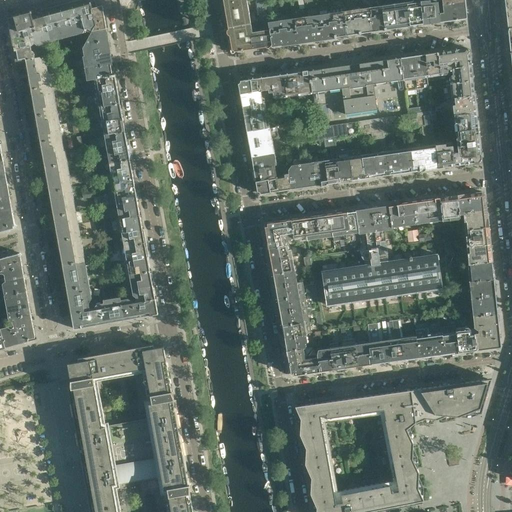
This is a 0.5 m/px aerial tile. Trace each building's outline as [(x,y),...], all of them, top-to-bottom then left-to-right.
[(250,11),(249,5),(246,6),(244,0),(242,0),(224,3),(226,15),(250,11)] [(439,13),(438,5),(438,2),(430,3),(429,0),(420,1),(420,3),(423,25),(439,22),(438,13),(439,13)] [(109,40),(103,7),(104,7),(103,6),(103,5),(96,7),(95,1),(90,2),(96,25),(93,31),(90,37),(90,39),(89,39),(90,43),(109,40)] [(96,25),(90,2),(79,6),(85,29),(88,29),(93,31),(96,25)] [(420,3),(412,4),(411,2),(402,3),(403,6),(395,7),(398,28),(423,25),(420,3)] [(467,18),(465,2),(442,4),(443,13),(439,13),(438,13),(439,22),(467,18)] [(85,29),(79,6),(67,9),(75,36),(79,35),(78,31),(85,29)] [(398,28),(395,7),(387,8),(386,6),(377,7),(378,9),(370,10),(373,32),(398,28)] [(75,36),(67,9),(56,12),(62,36),(69,34),(70,37),(75,36)] [(373,32),(370,10),(362,11),(361,9),(352,10),(353,13),(345,14),(348,35),(373,32)] [(249,23),(248,17),(251,17),(250,11),(226,15),(228,27),(249,23)] [(62,36),(56,12),(44,15),(52,43),(56,41),(55,38),(62,36)] [(39,42),(32,18),(31,13),(19,16),(21,22),(28,47),(31,46),(35,43),(39,42)] [(52,43),(44,15),(33,18),(32,13),(31,13),(32,18),(39,42),(46,40),(47,44),(52,43)] [(348,35),(345,14),(337,15),(336,13),(327,14),(328,16),(320,17),(323,39),(348,35)] [(28,47),(21,22),(19,16),(14,18),(15,23),(13,24),(14,24),(10,25),(14,49),(28,47)] [(323,39),(320,17),(312,19),(311,16),(303,17),(303,20),(295,21),(298,42),(323,39)] [(298,42),(295,21),(287,22),(287,20),(278,21),(278,23),(270,25),(271,32),(273,46),(298,42)] [(251,35),(249,23),(228,27),(230,39),(251,35)] [(271,32),(251,35),(253,49),(273,46),(271,32)] [(253,49),(251,35),(230,39),(232,52),(253,49)] [(111,52),(109,40),(90,43),(85,44),(85,45),(87,56),(111,52)] [(35,58),(34,52),(32,51),(31,46),(28,47),(14,49),(16,61),(26,60),(26,59),(35,58)] [(472,66),(470,51),(467,48),(453,50),(455,62),(456,62),(456,68),(472,66)] [(455,62),(453,50),(438,53),(441,73),(447,72),(447,71),(450,70),(450,69),(451,68),(456,68),(456,62),(455,62)] [(112,64),(110,57),(111,57),(111,52),(87,56),(86,56),(88,68),(111,64),(112,64)] [(441,73),(438,53),(425,54),(428,75),(441,73)] [(428,75),(425,54),(413,56),(416,77),(428,75)] [(416,77),(413,56),(400,58),(403,78),(416,77)] [(47,72),(45,63),(41,64),(40,57),(35,58),(26,59),(26,60),(29,76),(47,73),(47,72)] [(378,109),(375,86),(370,86),(370,84),(403,80),(403,78),(400,58),(354,65),(361,111),(378,109)] [(115,76),(113,68),(111,68),(111,64),(88,68),(90,80),(97,79),(115,76)] [(312,93),(343,88),(346,113),(361,111),(354,65),(308,71),(311,92),(312,92),(312,93)] [(472,66),(456,68),(451,68),(452,74),(451,74),(452,83),(473,81),(472,66)] [(311,92),(308,71),(296,73),(299,93),(311,92)] [(51,85),(49,72),(47,72),(47,73),(29,76),(31,89),(51,85)] [(299,93),(296,73),(283,75),(286,95),(299,93)] [(286,95),(283,75),(271,76),(273,92),(274,97),(286,95)] [(117,89),(115,76),(97,79),(99,92),(117,89)] [(273,92),(271,76),(258,78),(260,90),(260,91),(261,91),(268,90),(269,93),(273,92)] [(260,90),(258,78),(240,81),(238,84),(240,94),(260,90)] [(475,96),(473,81),(452,83),(453,98),(455,98),(475,96)] [(54,98),(51,85),(31,89),(34,102),(54,98)] [(120,103),(117,89),(99,92),(102,106),(120,103)] [(263,103),(261,91),(260,91),(260,90),(240,94),(242,106),(263,103)] [(476,112),(475,96),(455,98),(455,105),(453,105),(454,114),(476,112)] [(56,112),(54,98),(34,102),(36,115),(56,112)] [(122,117),(120,103),(102,106),(104,120),(122,117)] [(265,115),(263,103),(242,106),(245,119),(265,115)] [(389,175),(386,154),(387,154),(384,132),(420,126),(424,149),(423,149),(426,170),(438,168),(435,145),(432,111),(359,122),(360,135),(370,134),(373,156),(374,156),(377,177),(389,175)] [(58,125),(56,112),(36,115),(38,128),(58,125)] [(478,128),(476,112),(454,114),(455,124),(457,123),(458,131),(478,128)] [(267,128),(267,127),(265,115),(245,119),(247,131),(267,128)] [(125,131),(122,117),(104,120),(107,134),(125,131)] [(338,159),(335,139),(360,135),(359,122),(309,129),(311,142),(321,141),(324,161),(325,161),(325,163),(328,184),(340,182),(337,161),(337,159),(338,159)] [(61,138),(58,125),(38,128),(41,142),(61,138)] [(270,140),(267,128),(267,127),(267,128),(247,131),(249,144),(270,140)] [(480,145),(478,128),(458,131),(459,138),(457,138),(458,147),(480,145)] [(127,145),(125,131),(107,134),(109,148),(127,145)] [(63,151),(61,138),(41,142),(43,155),(63,151)] [(272,153),(270,140),(249,144),(251,156),(272,153)] [(455,157),(453,147),(453,146),(445,147),(445,144),(435,145),(438,168),(456,165),(454,157),(455,157)] [(130,159),(127,145),(109,148),(112,162),(130,159)] [(481,159),(480,145),(458,147),(459,156),(455,157),(454,157),(456,165),(479,162),(481,159)] [(426,170),(423,149),(411,150),(414,172),(426,170)] [(414,172),(411,150),(398,152),(401,173),(414,172)] [(65,164),(63,151),(43,155),(45,167),(65,164)] [(401,173),(398,152),(387,154),(386,154),(389,175),(401,173)] [(274,165),(272,153),(251,156),(253,169),(274,165)] [(374,156),(373,156),(362,158),(365,179),(377,177),(374,156)] [(365,179),(362,158),(349,159),(353,180),(365,179)] [(132,173),(130,159),(112,162),(114,176),(132,173)] [(353,180),(349,159),(337,161),(340,182),(353,180)] [(328,184),(325,163),(313,165),(316,186),(328,184)] [(68,176),(65,164),(45,167),(47,179),(68,176)] [(276,178),(276,177),(274,165),(253,169),(256,181),(276,178)] [(316,186),(313,165),(301,166),(304,187),(316,186)] [(304,187),(301,166),(290,168),(288,170),(289,174),(291,189),(304,187)] [(135,187),(132,173),(114,176),(117,190),(135,187)] [(289,174),(285,174),(285,175),(285,178),(277,179),(279,191),(291,189),(289,174)] [(70,188),(68,176),(47,179),(50,192),(70,188)] [(279,191),(277,179),(277,177),(276,177),(276,178),(256,181),(257,192),(260,194),(279,191)] [(0,198),(10,196),(8,185),(0,185),(0,198)] [(137,201),(135,187),(117,190),(119,204),(137,201)] [(72,200),(70,188),(50,192),(52,204),(72,200)] [(486,209),(485,194),(484,194),(482,192),(457,196),(459,214),(460,214),(463,213),(463,212),(486,209)] [(0,210),(12,208),(10,196),(0,198),(0,210)] [(459,214),(457,196),(440,198),(442,217),(442,221),(458,218),(460,217),(460,214),(459,214)] [(442,217),(440,198),(427,200),(430,219),(442,217)] [(74,212),(72,200),(52,204),(54,216),(74,212)] [(430,219),(427,200),(414,202),(417,221),(430,220),(430,219)] [(140,215),(137,201),(119,204),(122,218),(140,215)] [(417,221),(414,202),(402,204),(404,223),(417,221)] [(404,223),(402,204),(388,205),(389,207),(391,225),(404,223)] [(389,262),(384,228),(392,227),(391,225),(389,207),(373,209),(372,210),(371,210),(371,211),(371,212),(371,213),(366,214),(366,209),(364,209),(365,210),(356,212),(359,230),(359,232),(365,231),(368,251),(365,251),(364,251),(363,252),(363,253),(362,254),(362,255),(362,256),(362,257),(362,258),(363,258),(363,259),(364,259),(365,260),(366,260),(367,260),(373,259),(374,265),(323,272),(328,305),(441,289),(437,260),(439,260),(438,255),(436,256),(436,255),(412,259),(411,256),(409,256),(409,259),(389,262)] [(15,228),(12,208),(0,210),(0,229),(1,232),(15,228)] [(488,226),(486,209),(463,212),(463,213),(465,229),(488,226)] [(97,218),(95,210),(89,211),(89,215),(92,215),(93,219),(97,218)] [(359,230),(356,212),(356,210),(343,212),(345,232),(359,230)] [(76,225),(74,212),(54,216),(56,228),(76,225)] [(345,232),(343,212),(330,214),(333,234),(345,232)] [(333,234),(330,214),(317,216),(320,236),(333,234)] [(142,229),(140,215),(122,218),(124,232),(142,229)] [(320,236),(317,216),(304,218),(307,237),(320,236)] [(307,237),(304,218),(291,219),(294,237),(294,239),(307,237)] [(294,237),(291,219),(274,222),(275,225),(277,233),(278,233),(279,239),(279,238),(280,242),(282,242),(282,243),(286,242),(285,239),(294,237)] [(279,239),(278,233),(277,233),(275,225),(274,222),(268,223),(267,222),(266,223),(266,224),(265,226),(264,226),(264,227),(264,228),(268,249),(287,245),(286,242),(282,243),(282,242),(280,242),(279,238),(279,239)] [(79,237),(76,225),(56,228),(58,240),(79,237)] [(490,244),(488,226),(465,229),(467,246),(490,244)] [(145,243),(142,229),(124,232),(127,246),(145,243)] [(102,244),(101,236),(100,235),(94,236),(96,245),(102,244)] [(81,249),(79,237),(58,240),(61,253),(81,249)] [(148,257),(145,243),(127,246),(129,260),(148,257)] [(492,261),(490,244),(467,246),(469,264),(470,263),(492,261)] [(288,245),(287,245),(268,249),(270,261),(290,258),(288,245)] [(83,261),(81,249),(61,253),(63,265),(83,261)] [(22,267),(20,253),(0,258),(0,260),(3,270),(22,267)] [(150,271),(148,257),(129,260),(132,274),(150,271)] [(292,271),(290,258),(270,261),(272,274),(292,271)] [(85,273),(83,261),(63,265),(65,277),(85,273)] [(494,279),(492,261),(470,263),(472,281),(494,279)] [(25,279),(22,267),(3,270),(2,273),(5,275),(6,282),(25,279)] [(153,285),(150,271),(132,274),(134,288),(153,285)] [(295,283),(292,271),(272,274),(275,287),(295,283)] [(87,286),(85,273),(65,277),(67,289),(87,286)] [(27,290),(25,279),(6,282),(5,282),(7,294),(27,290)] [(496,296),(494,279),(472,281),(474,299),(496,296)] [(297,296),(295,283),(275,287),(277,300),(297,296)] [(155,299),(153,285),(134,288),(137,302),(138,302),(155,299)] [(89,298),(87,286),(67,289),(69,302),(89,298)] [(29,302),(27,290),(7,294),(9,306),(29,302)] [(299,309),(297,296),(277,300),(279,313),(299,309)] [(497,314),(496,296),(474,299),(475,316),(497,314)] [(90,310),(89,304),(90,302),(89,298),(69,302),(71,314),(89,311),(90,310)] [(128,319),(125,301),(124,300),(121,301),(120,299),(112,301),(116,321),(128,319)] [(158,314),(155,299),(138,302),(140,317),(158,314)] [(116,321),(112,301),(105,302),(104,304),(101,304),(100,306),(101,306),(104,323),(116,321)] [(140,317),(138,302),(137,302),(134,303),(132,302),(129,302),(128,301),(125,301),(128,319),(140,317)] [(31,314),(29,302),(9,306),(11,317),(31,314)] [(101,306),(100,306),(98,306),(97,308),(94,308),(93,310),(90,311),(90,310),(89,311),(92,326),(104,323),(101,306)] [(301,322),(299,309),(279,313),(282,325),(301,322)] [(92,326),(89,311),(71,314),(74,329),(92,326)] [(33,326),(31,314),(11,317),(12,322),(13,322),(14,328),(15,329),(33,326)] [(499,331),(497,314),(475,316),(477,330),(478,330),(479,333),(499,331)] [(406,360),(404,340),(401,320),(387,322),(390,342),(382,343),(380,323),(366,325),(369,345),(372,365),(406,360)] [(304,335),(301,322),(282,325),(284,338),(304,335)] [(35,339),(33,326),(15,329),(19,344),(35,339)] [(19,344),(15,329),(14,328),(1,331),(6,347),(19,344)] [(477,350),(475,333),(471,334),(470,329),(456,331),(457,333),(459,353),(477,350)] [(501,346),(499,331),(479,333),(475,333),(477,350),(500,347),(501,346)] [(459,353),(457,333),(442,335),(445,355),(459,353)] [(306,347),(304,335),(284,338),(286,351),(305,348),(306,347)] [(445,355),(442,335),(429,337),(432,356),(445,355)] [(432,356),(429,337),(417,338),(419,358),(432,356)] [(419,358),(417,338),(404,340),(406,360),(419,358)] [(190,491),(190,490),(189,484),(187,471),(177,413),(174,400),(173,395),(173,394),(172,393),(172,392),(164,346),(154,348),(153,345),(133,348),(78,358),(79,362),(68,364),(71,382),(71,383),(71,384),(71,389),(69,390),(90,511),(193,511),(190,493),(190,492),(190,491)] [(372,365),(369,345),(356,347),(359,367),(372,365)] [(359,367),(356,347),(343,349),(346,369),(359,367)] [(320,372),(318,354),(307,356),(305,348),(286,351),(290,372),(290,373),(290,374),(291,374),(293,375),(293,376),(294,376),(295,376),(320,372)] [(346,369),(343,349),(330,351),(333,370),(346,369)] [(333,370),(330,351),(318,352),(318,354),(320,372),(333,370)] [(491,379),(296,406),(295,406),(296,409),(300,430),(300,434),(302,438),(306,460),(305,464),(307,468),(311,489),(311,493),(312,497),(314,511),(364,511),(423,501),(424,500),(423,498),(408,422),(479,412),(479,413),(481,413),(481,414),(482,412),(491,379)]
